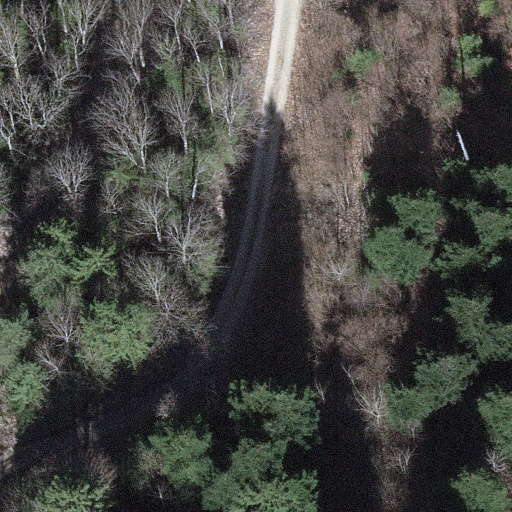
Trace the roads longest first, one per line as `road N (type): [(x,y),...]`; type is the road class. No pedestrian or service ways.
road 1 (track): [(0,453),(119,421),(195,352),(276,124),(295,0)]
road 2 (track): [(0,271),(108,104),(126,59),(123,0)]
